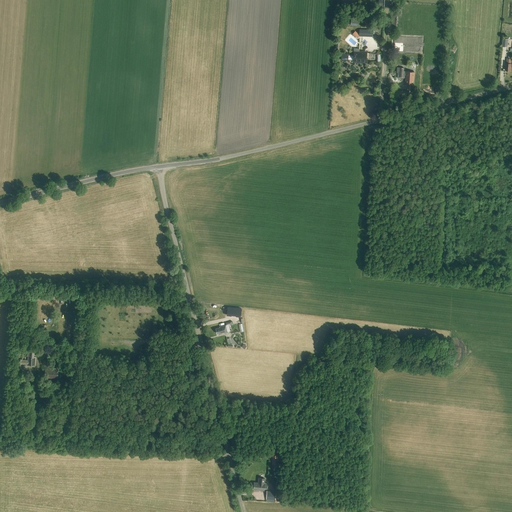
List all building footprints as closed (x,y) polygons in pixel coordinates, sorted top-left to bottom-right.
[(353,61),(367,62),(367,53),(359,53),(359,51),(354,51),(353,61)] [(407,72),(407,73),(405,73),(405,72),(403,71),(404,68),(397,67),(397,73),(398,73),(398,78),(404,79),(404,76),(406,76),(406,84),(415,84),(416,72),(407,72)] [(241,308),(227,307),(226,315),(240,316),(241,308)] [(227,332),(225,325),(219,327),(219,328),(215,329),(216,333),(218,333),(218,334),(227,332)] [(35,366),(36,357),(34,357),(34,351),(30,351),(27,351),(27,357),(28,357),(28,360),(22,360),(18,359),(17,369),(21,370),(22,365),(27,365),(35,366)] [(149,362),(149,366),(155,367),(155,359),(147,358),(147,362),(147,365),(149,365),(149,362)] [(45,369),(44,378),(46,378),(46,379),(58,379),(58,370),(45,369)] [(258,483),(254,483),(253,489),(264,491),(264,488),(267,489),(267,483),(264,483),(264,479),(259,478),(258,483)] [(266,499),(275,500),(275,499),(275,492),(266,491),(266,499)]
